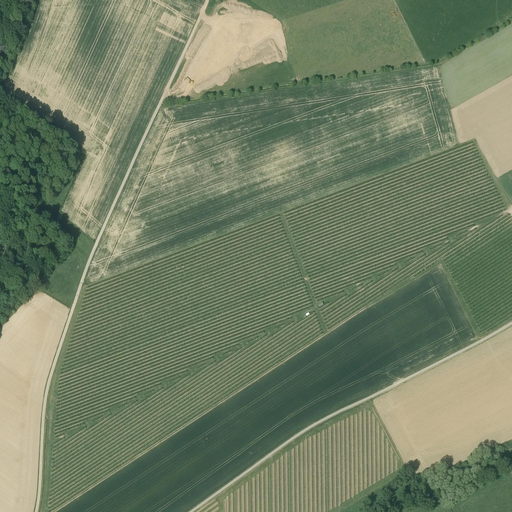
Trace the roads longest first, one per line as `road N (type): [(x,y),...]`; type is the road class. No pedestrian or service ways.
road 1 (unclassified): [(35,511),(45,395),(80,283),(205,0)]
road 2 (unclassified): [(191,511),(312,425),(511,322)]
